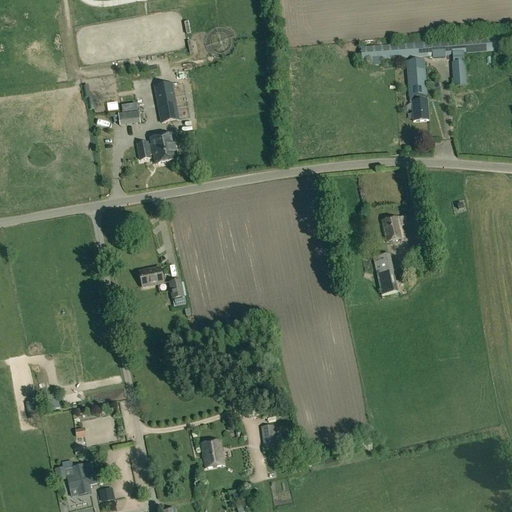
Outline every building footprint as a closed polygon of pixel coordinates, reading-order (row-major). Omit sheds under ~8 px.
[(441,57),(499,52),(499,38),(440,42),(361,48),(362,63),(441,57)] [(406,62),(409,98),(427,97),(425,61),(406,62)] [(467,87),(465,62),(451,64),(453,88),(467,87)] [(171,71),(172,83),(189,82),(188,70),(171,71)] [(173,84),(155,87),(161,124),(179,121),(173,84)] [(115,101),(105,104),(107,111),(117,109),(115,101)] [(427,102),(412,103),(414,122),(429,121),(427,102)] [(120,127),(140,125),(139,112),(118,114),(120,127)] [(147,144),(137,146),(141,162),(150,160),(150,157),(154,156),(156,166),(177,161),(172,136),(151,140),(152,146),(148,147),(147,144)] [(405,224),(409,223),(408,217),(382,221),(386,243),(403,240),(401,227),(405,226),(405,224)] [(390,255),(373,259),(381,297),(398,294),(390,255)] [(163,284),(160,269),(140,273),(143,288),(163,284)] [(184,299),(181,281),(169,283),(172,301),(184,299)] [(42,403),(43,412),(51,410),(51,411),(57,410),(57,409),(58,409),(57,401),(49,402),(42,403)] [(262,428),(264,450),(283,448),(282,437),(276,437),(275,427),(262,428)] [(220,442),(201,445),(205,469),(224,466),(220,442)] [(64,468),(55,470),(57,482),(68,480),(70,491),(78,489),(79,496),(91,494),(90,486),(97,484),(95,473),(94,473),(92,464),(73,468),(73,469),(64,471),(64,468)]
